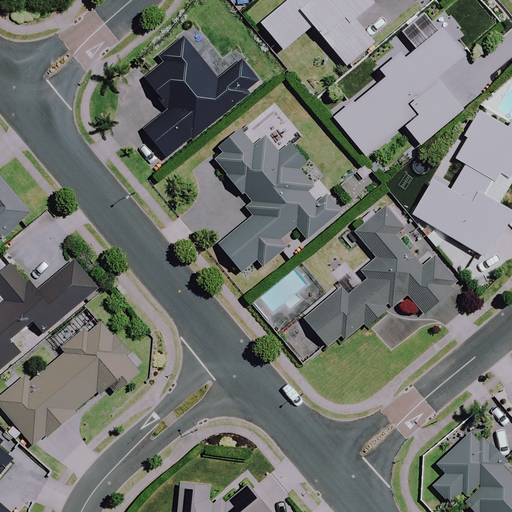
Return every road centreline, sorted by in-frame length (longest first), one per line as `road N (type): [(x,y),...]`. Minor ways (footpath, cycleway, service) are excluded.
road 1 (tertiary): [(237,361),(22,95)]
road 2 (residential): [(511,323),(336,476)]
road 3 (residential): [(237,361),(84,511)]
road 4 (tertiary): [(336,476),(237,361)]
road 5 (tertiary): [(134,0),(22,95)]
